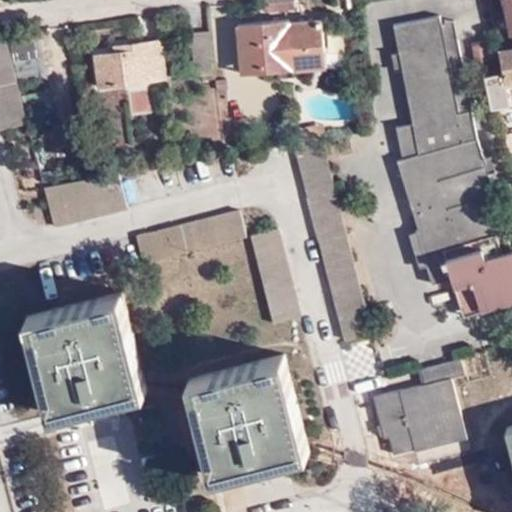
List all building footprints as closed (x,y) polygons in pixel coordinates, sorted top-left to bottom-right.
[(296,6),(295,0),(270,0),(267,0),(267,8),(296,6)] [(446,40),(442,23),(441,14),(395,24),(414,121),(420,153),(403,157),(399,159),(419,226),(416,227),(432,281),(452,276),(455,284),(465,282),(471,302),(511,290),(511,248),(511,249),(477,133),(459,38),(446,40)] [(269,71),(309,68),(307,49),(321,48),(319,22),(290,24),(290,19),(240,23),(243,67),(268,65),(269,71)] [(455,20),(442,23),(446,40),(459,38),(455,20)] [(195,69),(215,67),(211,32),(191,34),(195,69)] [(166,76),(161,38),(118,42),(119,50),(99,53),(103,84),(166,76)] [(0,103),(7,132),(21,128),(12,39),(0,42),(0,103)] [(15,47),(12,39),(21,128),(34,124),(15,47)] [(511,85),(511,46),(499,49),(498,49),(498,50),(500,63),(485,66),(490,102),(493,101),(496,101),(509,98),(508,86),(511,85)] [(323,67),(321,48),(307,49),(309,68),(323,67)] [(397,124),(403,157),(420,153),(414,121),(397,124)] [(323,123),(307,125),(309,137),(325,134),(323,123)] [(309,137),(307,125),(299,126),(300,138),(309,137)] [(324,134),(296,142),(347,341),(374,334),(324,134)] [(126,172),(52,186),(61,225),(135,206),(126,172)] [(148,263),(253,234),(246,208),(141,234),(148,263)] [(253,234),(277,323),(303,316),(282,227),(253,234)] [(511,300),(511,290),(471,302),(465,282),(455,284),(464,315),(511,300)] [(148,389),(124,293),(28,316),(53,413),(99,401),(148,389)] [(288,354),(190,379),(215,477),(267,463),(313,452),(288,354)] [(424,385),(377,397),(387,441),(394,440),(397,455),(418,449),(418,453),(470,438),(455,377),(469,374),(465,357),(421,368),(424,385)]
